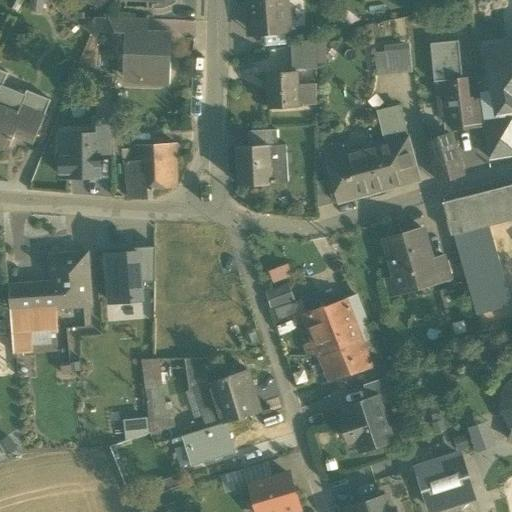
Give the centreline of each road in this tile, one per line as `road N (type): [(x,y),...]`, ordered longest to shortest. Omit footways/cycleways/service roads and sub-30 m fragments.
road 1 (residential): [(322,511),(228,214)]
road 2 (unclassified): [(228,214),(320,227),(511,170)]
road 3 (residential): [(173,211),(0,202)]
road 4 (residential): [(214,0),(208,133)]
